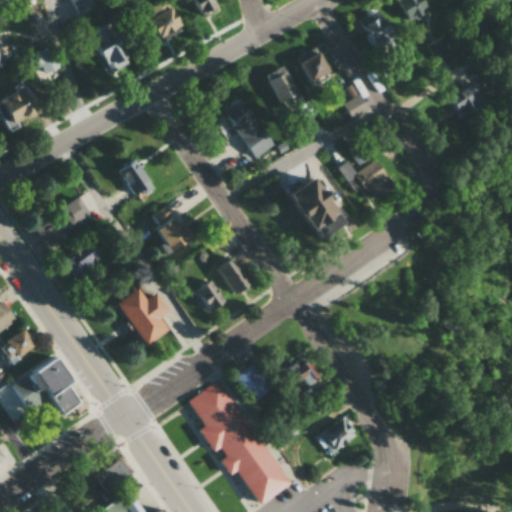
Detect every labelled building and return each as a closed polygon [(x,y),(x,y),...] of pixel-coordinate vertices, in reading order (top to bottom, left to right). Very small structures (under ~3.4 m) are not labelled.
[(92,6),(88,0),(63,0),(72,17),(92,6)] [(215,8),(209,0),(183,0),(195,20),(215,8)] [(393,0),(398,6),(392,10),(403,25),(422,11),(413,0),(393,0)] [(170,36),(170,5),(144,5),(144,36),(170,36)] [(387,36),(372,11),(349,25),(363,50),(387,36)] [(450,51),(441,35),(423,45),(432,61),(450,51)] [(303,86),(325,70),(308,46),(286,62),(303,86)] [(40,67),(41,72),(56,70),(54,50),(25,53),(27,68),(40,67)] [(259,75),(273,103),(292,94),(278,65),(259,75)] [(454,118),(485,105),(475,83),(444,96),(454,118)] [(270,146),(237,95),(215,109),(247,160),(270,146)] [(20,96),(0,105),(0,127),(29,114),(20,96)] [(341,150),(350,165),(366,155),(358,140),(341,150)] [(108,171),(127,197),(147,183),(128,157),(108,171)] [(364,202),(386,184),(365,159),(343,178),(364,202)] [(327,224),(300,179),(272,196),(294,233),(303,227),(308,235),(327,224)] [(50,209),(53,214),(28,228),(41,252),(60,241),(54,232),(83,215),(72,197),(50,209)] [(180,239),(169,210),(143,220),(154,248),(180,239)] [(61,279),(94,257),(82,240),(49,262),(61,279)] [(222,295),(240,285),(224,257),(206,267),(222,295)] [(196,312),(215,300),(203,278),(183,290),(196,312)] [(132,347),(158,331),(150,319),(161,311),(150,294),(138,301),(130,288),(104,305),(132,347)] [(0,326),(11,320),(0,302),(0,326)] [(0,396),(0,402),(4,410),(34,392),(49,417),(75,401),(67,387),(69,385),(50,353),(12,375),(18,386),(0,396)] [(299,355),(276,369),(288,390),(312,377),(299,355)] [(242,404),(266,390),(249,363),(225,377),(242,404)] [(229,472),(247,505),(279,488),(219,379),(182,400),(198,429),(193,431),(205,454),(209,452),(222,476),(229,472)] [(323,455),(351,435),(337,417),(310,437),(323,455)] [(125,475),(115,459),(91,473),(101,490),(125,475)] [(153,511),(152,509),(147,511),(135,511),(123,493),(95,511),(153,511)]
